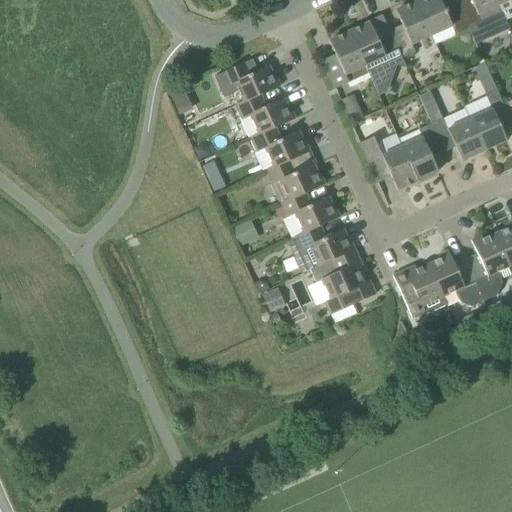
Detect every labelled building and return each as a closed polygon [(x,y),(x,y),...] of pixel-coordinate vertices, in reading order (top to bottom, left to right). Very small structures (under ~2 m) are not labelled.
[(469,29),(458,5),(444,11),(442,5),(439,0),(419,0),(416,2),(432,36),(452,27),(455,35),(469,29)] [(482,23),(482,22),(502,13),(495,0),(468,0),(458,5),(469,29),(482,23)] [(404,29),(391,35),(402,59),(416,53),(412,45),(432,36),(416,2),(395,11),(404,29)] [(402,59),(391,35),(378,41),(369,23),(349,32),(369,75),(368,75),(370,79),(378,96),(387,91),(396,64),(405,68),(406,68),(405,67),(402,59)] [(369,75),(349,32),(329,41),(335,55),(322,61),(335,89),(349,83),(351,88),(370,79),(368,75),(369,75)] [(511,36),(501,41),(506,52),(511,50),(511,36)] [(416,53),(402,59),(405,67),(419,61),(416,53)] [(221,74),(227,86),(234,83),(243,102),(244,103),(260,95),(280,86),(280,85),(278,86),(268,66),(251,75),(245,63),(221,74)] [(485,64),(470,70),(476,83),(479,82),(490,76),(485,64)] [(502,132),(511,127),(511,124),(503,104),(501,100),(496,89),(485,94),(486,96),(464,107),(465,108),(470,120),(484,151),(506,141),(502,132)] [(250,137),(251,139),(258,135),(259,136),(275,128),(295,119),(295,118),(292,119),(283,99),(266,107),(260,95),(244,103),(243,102),(236,105),(242,119),(241,123),(247,136),(250,137)] [(341,101),(352,123),(364,118),(353,95),(341,101)] [(511,124),(511,99),(503,104),(511,124)] [(431,124),(442,119),(437,106),(426,111),(431,124)] [(461,161),(484,151),(470,120),(464,109),(443,118),(442,119),(431,124),(444,152),(455,147),(461,161)] [(422,138),(402,147),(417,181),(437,172),(431,158),(444,152),(431,124),(418,130),(422,138)] [(240,159),(254,153),(257,151),(264,148),(273,168),(273,169),(290,161),(308,153),(310,152),(310,151),(307,152),(298,132),(280,140),(275,128),(259,136),(258,135),(251,139),(234,146),(240,159)] [(374,137),(361,143),(360,143),(377,183),(391,177),(397,190),(417,181),(402,147),(382,156),(374,137)] [(211,155),(208,149),(201,145),(194,148),(199,160),(211,155)] [(272,185),(283,180),(292,200),(305,194),(325,185),(325,184),(322,185),(313,165),(295,173),(290,161),(273,169),(273,168),(266,171),(272,185)] [(328,197),(310,206),(305,194),(292,200),(288,202),(288,201),(281,204),(287,217),(294,214),(302,233),(303,234),(319,227),(340,217),(339,216),(337,217),(328,197)] [(231,230),(239,247),(259,238),(251,221),(231,230)] [(511,228),(511,226),(494,234),(509,267),(511,266),(511,228)] [(296,238),(287,241),(302,274),(310,270),(352,251),(352,250),(343,230),(324,239),(319,227),(303,234),(302,233),(295,236),(296,238)] [(477,254),(465,259),(476,282),(484,301),(496,295),(502,284),(497,273),(509,267),(494,234),(477,242),(479,246),(474,248),(477,254)] [(352,251),(310,270),(316,283),(321,281),(330,300),(324,302),(330,315),(331,315),(352,305),(353,305),(354,305),(375,295),(369,282),(363,284),(358,273),(363,270),(354,250),(354,249),(352,250),(352,251)] [(445,257),(427,265),(442,298),(454,292),(459,302),(470,307),(484,301),(476,282),(465,259),(454,264),(451,258),(446,260),(445,257)] [(425,313),(422,307),(442,298),(427,265),(416,270),(410,272),(406,274),(405,272),(393,277),(399,289),(408,309),(408,310),(409,312),(412,319),(425,313)] [(260,293),(269,289),(267,283),(261,280),(255,283),(260,293)] [(270,312),(286,305),(278,288),(263,294),(270,312)] [(485,308),(476,312),(482,324),(491,320),(485,308)] [(399,324),(387,364),(388,367),(416,355),(415,354),(401,322),(399,324)] [(446,326),(444,332),(448,340),(460,334),(454,323),(446,326)]
